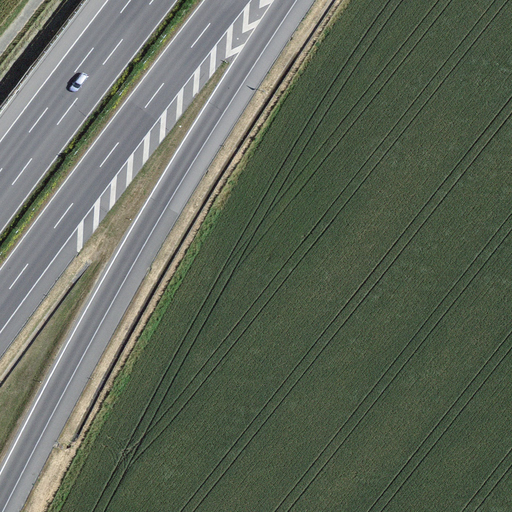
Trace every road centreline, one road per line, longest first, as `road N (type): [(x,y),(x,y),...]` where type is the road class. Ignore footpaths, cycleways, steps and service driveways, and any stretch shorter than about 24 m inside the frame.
road 1 (motorway): [(0,497),(97,308),(286,0)]
road 2 (motorway): [(0,302),(228,0)]
road 3 (motorway): [(153,0),(0,201)]
